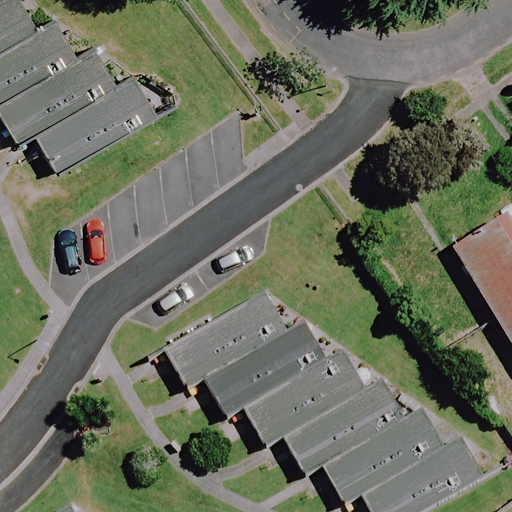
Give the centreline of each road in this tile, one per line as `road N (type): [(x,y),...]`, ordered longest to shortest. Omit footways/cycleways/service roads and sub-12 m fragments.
road 1 (residential): [(0,454),(125,281),(340,132),(395,66)]
road 2 (residential): [(282,0),(314,43),(339,57),(395,66)]
road 3 (residential): [(395,66),(432,63),(511,3)]
